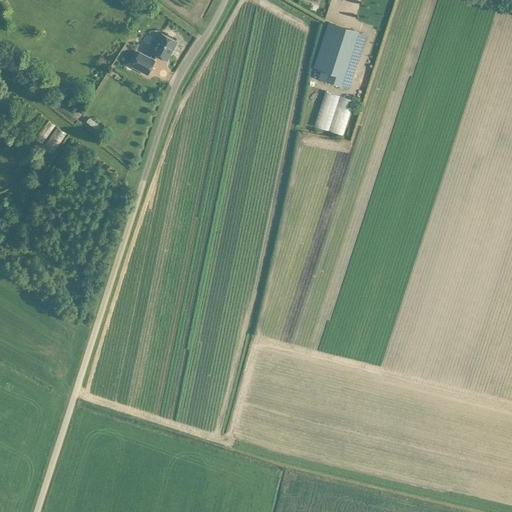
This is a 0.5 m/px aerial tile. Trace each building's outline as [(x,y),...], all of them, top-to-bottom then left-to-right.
[(328,22),(325,31),(314,66),(321,68),(318,78),(341,86),(342,85),(350,87),(367,35),(359,33),(359,32),(328,22)] [(167,34),(166,35),(162,33),(152,52),(153,53),(150,58),(139,52),(132,65),(148,74),(155,60),(154,60),(156,54),(167,60),(177,41),(172,38),(173,38),(172,36),(169,34),(167,34)] [(76,92),(74,96),(75,100),(78,101),(82,100),(84,96),(83,93),(79,91),(76,92)] [(349,136),(358,100),(328,93),(319,129),(349,136)] [(39,142),(47,147),(59,126),(51,121),(39,142)] [(47,151),(58,156),(70,134),(59,128),(47,151)]
